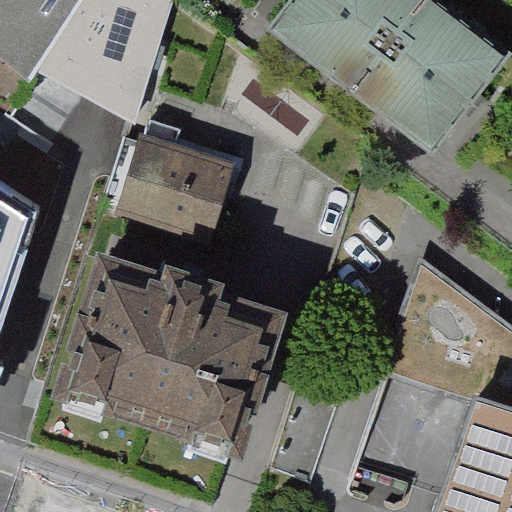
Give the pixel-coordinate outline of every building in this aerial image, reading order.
[(0,0),(0,32),(43,64),(49,53),(84,0),(0,0)] [(183,0),(84,0),(49,53),(72,54),(152,103),(183,0)] [(511,50),(446,0),(299,0),(277,29),(438,152),(511,56),(511,50)] [(43,64),(0,32),(0,91),(14,100),(43,64)] [(246,151),(155,123),(135,192),(225,219),(246,151)] [(0,303),(35,208),(0,186),(0,303)] [(286,309),(126,257),(87,377),(247,429),(286,309)] [(399,372),(484,401),(511,410),(511,321),(436,265),(399,372)] [(511,511),(511,410),(484,401),(445,511),(511,511)]
